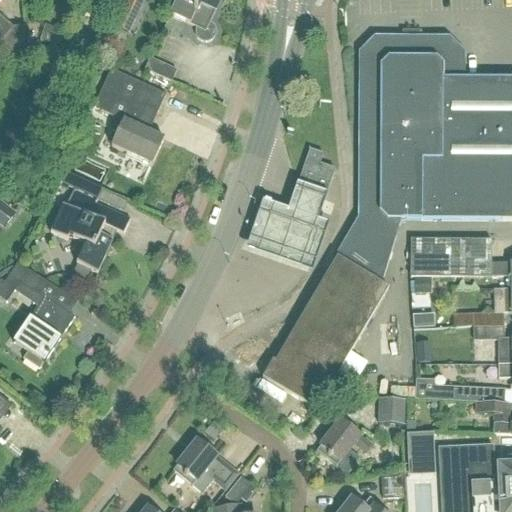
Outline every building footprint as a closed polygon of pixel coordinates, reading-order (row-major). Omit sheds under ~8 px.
[(143,6),(129,0),(121,18),(134,24),(143,6)] [(187,0),(184,7),(177,3),(170,19),(197,31),(196,36),(198,41),(202,44),(207,45),(212,43),(215,40),(216,34),(214,30),(210,26),(222,0),(187,0)] [(0,45),(13,31),(12,30),(10,32),(0,22),(0,5),(1,4),(0,2),(0,45)] [(511,224),(511,83),(464,84),(464,61),(441,42),(422,42),(422,43),(403,43),(403,42),(376,42),(361,56),(361,221),(276,364),(273,363),(263,382),(317,415),(388,294),(384,289),(399,226),(511,224)] [(145,74),(172,86),(177,74),(150,62),(145,74)] [(167,98),(128,80),(111,72),(94,111),(124,125),(112,151),(152,169),(165,142),(150,135),(167,98)] [(297,191),(326,201),(336,172),(321,167),(324,157),(311,152),(304,171),(297,191)] [(63,179),(58,190),(67,194),(72,183),(63,179)] [(326,203),(295,191),(288,212),(263,203),(246,253),(313,276),(329,226),(320,222),(326,203)] [(132,222),(97,206),(95,205),(96,203),(75,193),(67,210),(63,208),(51,234),(68,241),(70,236),(75,238),(74,241),(86,247),(77,268),(79,269),(99,277),(114,243),(107,240),(111,232),(124,238),(132,222)] [(0,226),(8,233),(16,222),(0,209),(0,226)] [(511,266),(492,267),(492,244),(411,243),(411,280),(491,281),(511,280),(511,265),(511,266)] [(17,268),(9,279),(5,286),(0,282),(0,301),(6,305),(14,293),(38,310),(13,346),(28,356),(23,363),(40,374),(76,322),(66,315),(74,303),(48,287),(17,268)] [(430,281),(413,281),(413,294),(429,294),(430,281)] [(473,317),(473,332),(503,331),(503,316),(473,317)] [(504,343),(503,331),(473,332),(473,344),(504,343)] [(511,342),(504,343),(498,343),(499,369),(511,368),(511,342)] [(511,368),(499,369),(500,383),(511,382),(511,368)] [(416,383),(414,402),(475,406),(504,408),(504,407),(504,393),(467,391),(434,389),(435,384),(416,383)] [(405,404),(378,404),(378,427),(405,428),(405,404)] [(491,430),(490,438),(511,438),(511,423),(509,423),(510,407),(504,407),(504,408),(475,406),(475,417),(495,418),(494,430),(491,430)] [(341,424),(318,455),(319,456),(321,453),(348,475),(346,477),(347,478),(360,462),(349,454),(355,447),(367,457),(373,450),(360,440),(360,439),(341,424)] [(431,456),(431,437),(409,437),(409,456),(431,456)] [(225,494),(238,478),(216,460),(217,460),(198,444),(173,475),(174,476),(176,474),(193,487),(192,489),(192,490),(193,489),(202,496),(201,496),(202,497),(215,482),(205,474),(210,467),(222,477),(215,486),(225,494)] [(511,511),(511,468),(495,470),(493,448),(440,451),(442,511),(511,511)] [(383,491),(403,490),(403,479),(382,480),(383,491)] [(236,509),(252,489),(241,481),(225,500),(236,509)] [(384,503),(404,501),(403,491),(383,492),(384,503)] [(352,502),(344,511),(381,511),(369,502),(363,511),(352,502)]
